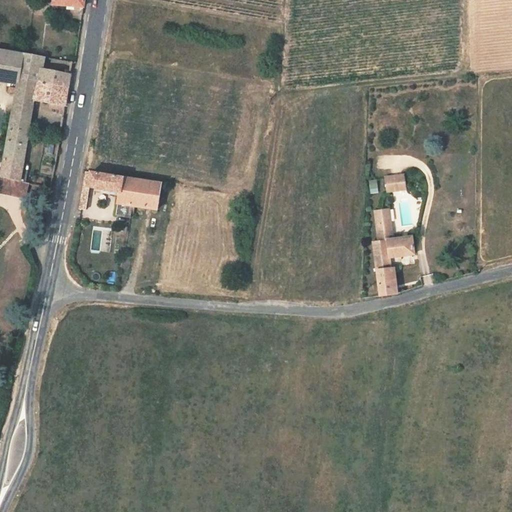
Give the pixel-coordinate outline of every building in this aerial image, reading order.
[(0,82),(16,85),(18,80),(21,66),(22,56),(0,52),(0,82)] [(44,58),(23,55),(22,56),(21,66),(41,70),(44,58)] [(49,58),(46,70),(68,74),(71,62),(49,58)] [(67,89),(69,75),(41,70),(21,66),(18,80),(67,89)] [(34,101),(64,106),(67,89),(18,80),(16,85),(14,98),(26,100),(34,101)] [(14,98),(11,114),(31,118),(33,106),(26,104),(26,100),(14,98)] [(0,178),(25,184),(29,165),(22,164),(31,118),(11,114),(0,178)] [(122,177),(86,172),(79,209),(85,210),(89,189),(119,195),(122,177)] [(387,178),(389,192),(407,190),(405,176),(387,178)] [(136,179),(122,177),(119,195),(116,217),(131,219),(132,207),(136,179)] [(0,192),(24,198),(27,184),(25,184),(0,178),(0,192)] [(162,182),(136,179),(132,207),(157,210),(162,182)] [(369,194),(377,193),(376,179),(367,180),(369,194)] [(377,224),(391,222),(390,210),(376,212),(377,224)] [(373,243),(379,297),(396,294),(393,269),(391,270),(389,259),(414,256),(412,238),(393,241),(391,222),(377,224),(379,242),(373,243)] [(225,254),(225,261),(239,263),(240,256),(225,254)]
